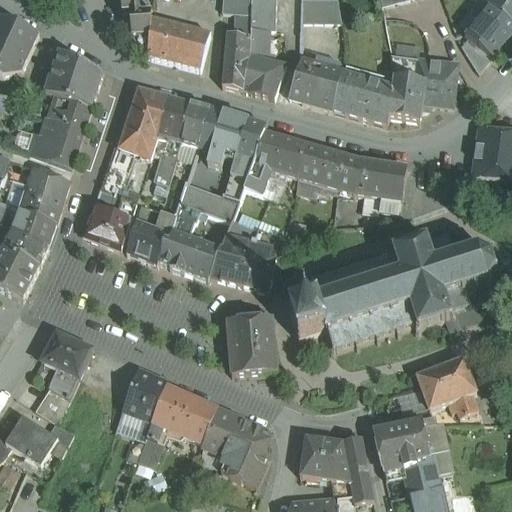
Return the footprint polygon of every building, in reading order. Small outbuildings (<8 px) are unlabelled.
[(143,0),(123,0),(124,17),(132,16),(133,42),(139,54),(146,60),(148,62),(152,25),(152,16),(142,16),(141,2),(143,2),(143,0)] [(252,0),(224,0),(223,18),(252,22),(252,0)] [(302,0),(252,0),(252,22),(251,27),(248,60),(268,65),(271,16),(270,11),(303,11),(302,0)] [(379,0),(383,12),(426,0),(379,0)] [(511,0),(493,0),(488,7),(491,10),(492,10),(511,25),(511,0)] [(338,4),(303,3),(303,11),(304,27),(342,28),(338,4)] [(491,10),(466,41),(468,43),(493,63),(511,39),(511,25),(492,10),(491,10)] [(40,40),(0,22),(0,83),(4,85),(22,78),(40,40)] [(211,41),(152,25),(148,62),(148,63),(201,77),(211,41)] [(237,41),(228,41),(223,92),(244,97),(248,60),(251,27),(238,26),(237,41)] [(493,63),(468,43),(462,50),(480,79),(493,63)] [(103,78),(60,57),(46,98),(55,101),(48,123),(85,136),(103,78)] [(268,65),(248,60),(244,97),(275,104),(288,70),(268,65)] [(458,71),(392,61),(394,81),(394,85),(393,91),(388,122),(389,122),(420,127),(422,107),(452,110),(458,71)] [(344,77),(305,66),(290,103),(333,116),(344,77)] [(393,91),(344,77),(333,116),(388,131),(389,122),(388,122),(393,91)] [(170,104),(140,96),(121,154),(137,161),(151,165),(158,143),(170,104)] [(19,107),(0,100),(0,114),(15,119),(19,107)] [(191,109),(170,104),(158,143),(169,146),(166,155),(165,155),(156,187),(170,191),(181,149),(182,149),(186,133),(184,133),(191,109)] [(210,114),(191,109),(184,133),(186,133),(182,149),(198,154),(210,114)] [(265,132),(210,114),(198,154),(254,170),(256,166),(264,138),(265,132)] [(85,136),(48,123),(43,141),(36,139),(36,141),(22,137),(18,139),(15,147),(18,150),(31,155),(30,160),(72,175),(85,136)] [(511,136),(478,134),(472,182),(511,184),(511,136)] [(304,148),(264,138),(256,166),(254,170),(299,184),(304,148)] [(360,165),(304,148),(299,184),(354,200),(360,165)] [(121,154),(115,152),(100,197),(116,202),(118,195),(126,197),(137,161),(121,154)] [(254,170),(198,154),(181,210),(201,217),(201,218),(207,220),(232,229),(233,227),(239,208),(245,195),(254,170)] [(0,190),(10,165),(0,160),(0,190)] [(408,172),(360,165),(354,200),(381,204),(402,207),(408,172)] [(69,187),(34,173),(27,192),(64,206),(69,187)] [(20,212),(59,231),(64,219),(66,214),(61,212),(64,206),(27,192),(20,212)] [(118,195),(116,202),(100,197),(99,201),(121,209),(123,203),(126,204),(129,198),(126,197),(118,195)] [(126,204),(123,203),(121,209),(118,221),(95,212),(86,239),(89,245),(122,258),(137,208),(126,204)] [(402,207),(381,204),(380,218),(400,221),(402,207)] [(0,232),(5,235),(11,239),(19,214),(0,206),(0,232)] [(201,217),(181,210),(177,223),(169,248),(166,247),(159,269),(171,273),(170,274),(185,280),(185,278),(209,287),(210,284),(218,261),(220,255),(186,243),(187,241),(192,239),(196,228),(197,229),(199,224),(205,226),(207,220),(201,218),(201,217)] [(11,239),(48,259),(50,256),(51,250),(59,231),(20,212),(19,214),(11,239)] [(157,235),(137,228),(127,260),(158,272),(159,269),(166,247),(169,248),(177,223),(163,218),(157,235)] [(257,237),(233,227),(232,229),(220,261),(218,261),(210,284),(270,299),(280,244),(258,234),(257,237)] [(11,239),(5,235),(0,242),(0,250),(41,272),(42,273),(48,259),(11,239)] [(447,247),(429,252),(429,249),(431,245),(428,243),(425,248),(397,257),(392,254),(390,258),(395,260),(396,263),(379,268),(378,264),(374,265),(375,269),(358,275),(357,271),(354,272),(355,276),(338,281),(337,277),(333,278),(334,282),(316,288),(311,286),(309,290),(314,291),(320,310),(290,319),(299,347),(329,338),(335,357),(332,361),(335,362),(337,358),(356,352),(357,356),(360,355),(359,351),(377,345),(378,349),(381,348),(380,344),(397,338),(399,342),(401,341),(400,338),(419,331),(415,340),(419,342),(423,336),(430,333),(432,339),(444,336),(442,331),(449,329),(452,337),(480,328),(493,303),(490,295),(494,292),(490,289),(496,278),(501,279),(502,276),(496,274),(492,266),(497,263),(494,259),(490,262),(480,257),(481,252),(478,252),(477,257),(468,260),(466,255),(463,256),(464,261),(454,264),(451,248),(452,243),(449,242),(447,247)] [(41,272),(5,253),(0,263),(0,295),(23,308),(41,272)] [(273,323),(229,328),(234,383),(277,379),(273,323)] [(95,356),(58,339),(43,368),(60,376),(52,395),(72,408),(95,356)] [(465,365),(419,383),(431,416),(431,417),(449,410),(473,401),(477,399),(465,365)] [(169,389),(139,376),(124,417),(154,428),(167,393),(168,393),(169,389)] [(168,393),(167,393),(154,428),(139,468),(156,474),(165,449),(160,447),(166,433),(204,451),(218,416),(219,415),(168,393)] [(52,395),(38,419),(58,431),(61,433),(72,408),(52,395)] [(473,401),(449,410),(452,419),(457,417),(460,424),(479,417),(473,401)] [(241,426),(218,416),(204,451),(204,452),(204,455),(224,460),(222,463),(235,469),(229,482),(258,495),(271,465),(263,462),(269,448),(261,444),(264,437),(241,427),(241,426)] [(431,416),(418,420),(420,428),(423,428),(434,425),(431,417),(431,416)] [(52,441),(25,424),(9,449),(8,452),(13,455),(43,474),(59,448),(60,446),(52,441)] [(442,432),(436,433),(434,425),(423,428),(431,462),(436,483),(453,480),(442,432)] [(420,428),(374,437),(382,473),(383,473),(431,462),(423,428),(420,428)] [(77,440),(61,433),(58,431),(52,441),(60,446),(59,448),(69,454),(77,440)] [(0,443),(0,468),(6,464),(13,455),(8,452),(9,449),(0,443)] [(344,448),(306,444),(301,483),(332,487),(334,506),(338,506),(353,504),(344,448)] [(362,445),(344,448),(353,504),(355,511),(374,508),(368,475),(362,445)] [(431,462),(383,473),(386,486),(406,482),(407,489),(436,483),(431,462)] [(436,483),(407,489),(412,511),(442,511),(436,483)]
